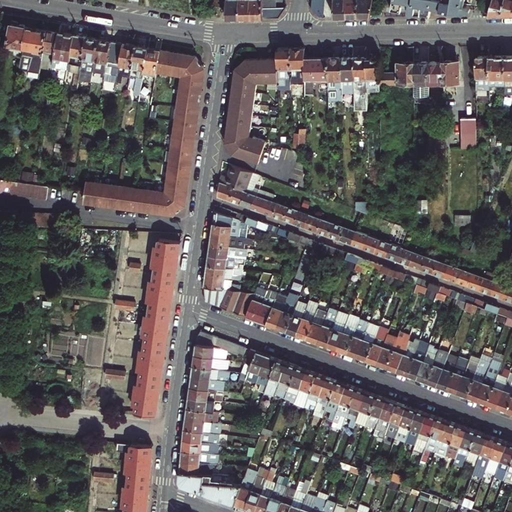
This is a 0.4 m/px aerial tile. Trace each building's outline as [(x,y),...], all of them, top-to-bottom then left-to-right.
[(225,0),(225,15),(234,15),(239,15),(239,0),(225,0)] [(239,0),(239,15),(247,15),(252,15),(252,5),(250,5),(249,0),(239,0)] [(263,15),(262,0),(249,0),(250,5),(252,5),(252,15),(259,15),(263,15)] [(323,14),(324,6),(313,0),(312,0),(312,7),(323,14)] [(342,2),(344,2),(343,0),(332,0),(332,23),(340,23),(345,23),(344,13),(342,13),(342,2)] [(353,23),(356,23),(356,2),(355,0),(343,0),(344,2),(342,2),(342,13),(344,13),(345,23),(350,23),(353,23)] [(369,23),(372,0),(363,0),(364,2),(356,2),(356,23),(363,23),(369,23)] [(391,0),(389,13),(398,15),(399,7),(405,7),(404,15),(404,16),(404,17),(405,18),(406,19),(407,19),(408,19),(409,19),(410,19),(411,18),(412,17),(413,9),(416,9),(419,10),(418,18),(424,19),(428,20),(430,11),(471,18),(472,18),(472,16),(473,16),(473,14),(472,14),(472,13),(472,12),(471,12),(470,11),(465,11),(466,7),(471,8),(472,0),(391,0)] [(496,21),(500,21),(505,3),(495,0),(493,0),(489,21),(496,21)] [(511,17),(511,0),(509,0),(505,0),(505,3),(500,21),(506,21),(511,21),(511,17)] [(311,15),(318,23),(322,23),(323,14),(312,7),(311,15)] [(13,60),(22,62),(24,52),(27,31),(18,30),(11,28),(7,52),(14,53),(13,60)] [(35,33),(27,31),(24,52),(35,55),(28,96),(36,98),(41,68),(42,64),(47,35),(35,33)] [(97,80),(98,73),(106,75),(111,47),(104,45),(106,35),(103,35),(100,34),(99,44),(92,82),(91,90),(98,92),(99,81),(97,80)] [(53,78),(54,72),(54,69),(60,37),(54,36),(47,35),(42,64),(51,65),(50,70),(49,77),(53,78)] [(62,63),(70,64),(74,40),(69,39),(60,37),(54,69),(57,70),(58,66),(61,67),(62,63)] [(73,90),(78,91),(80,80),(86,42),(81,41),(74,40),(70,64),(68,75),(76,76),(73,90)] [(87,81),(92,82),(99,44),(94,44),(86,42),(80,80),(87,81)] [(105,79),(118,81),(123,49),(120,48),(111,47),(106,75),(105,79)] [(125,79),(127,71),(132,72),(136,51),(131,50),(123,49),(118,81),(122,82),(122,79),(125,79)] [(143,53),(136,51),(132,72),(131,80),(140,82),(139,85),(136,85),(133,99),(140,100),(144,78),(148,54),(143,53)] [(285,84),(291,84),(290,53),(284,53),(278,54),(278,61),(278,86),(279,94),(285,94),(285,84)] [(305,84),(305,82),(305,63),(304,53),(298,53),(290,53),(291,84),(291,92),(303,92),(302,84),(305,84)] [(144,78),(157,80),(157,77),(161,56),(156,55),(148,54),(144,78)] [(178,59),(161,56),(157,77),(182,81),(165,199),(86,186),(85,196),(83,207),(171,220),(184,210),(185,205),(186,194),(189,176),(191,164),(194,142),(197,122),(200,107),(202,93),(205,75),(201,69),(198,65),(197,63),(178,59)] [(490,93),(489,91),(489,60),(484,60),(476,60),(477,84),(483,84),(483,93),(490,93)] [(489,91),(506,91),(505,60),(500,60),(489,60),(489,91)] [(233,159),(259,169),(267,147),(252,142),(260,86),(278,86),(278,61),(271,61),(257,61),(249,61),(246,61),(242,65),(237,69),(236,74),(235,87),(233,98),(231,111),(230,122),(228,134),(226,145),(226,149),(233,159)] [(368,117),(367,92),(367,62),(362,63),(355,63),(355,98),(356,117),(368,117)] [(381,95),(380,89),(380,77),(380,62),(375,62),(367,62),(367,92),(378,92),(378,95),(381,95)] [(54,69),(54,72),(68,75),(70,64),(62,63),(61,67),(58,66),(57,70),(54,69)] [(328,82),(328,63),(317,63),(305,63),(305,82),(328,82)] [(342,98),(342,63),(337,63),(328,63),(328,82),(329,104),(333,104),(333,98),(337,98),(337,100),(342,99),(342,98)] [(342,98),(355,98),(355,63),(350,63),(342,63),(342,98)] [(399,67),(399,77),(380,77),(380,89),(406,89),(406,87),(414,87),(414,68),(414,67),(402,67),(399,67)] [(455,67),(444,67),(444,68),(444,87),(452,87),(452,88),(461,88),(460,67),(455,67)] [(422,68),(414,68),(414,87),(414,101),(429,101),(429,88),(429,68),(422,68)] [(429,68),(429,88),(444,88),(444,87),(444,68),(437,68),(429,68)] [(98,73),(97,80),(99,81),(105,82),(105,79),(106,75),(98,73)] [(138,110),(151,113),(153,103),(140,100),(138,110)] [(478,139),(478,124),(477,110),(462,110),(462,139),(478,139)] [(305,147),(306,132),(293,131),(293,147),(305,147)] [(222,183),(221,187),(246,196),(253,198),(255,192),(259,180),(234,171),(230,183),(223,180),(222,183)] [(75,178),(73,194),(85,196),(86,186),(88,181),(75,178)] [(54,191),(48,190),(33,187),(21,185),(4,183),(3,196),(52,204),(54,191)] [(230,205),(241,209),(246,196),(221,187),(220,186),(219,201),(230,205)] [(259,200),(261,194),(255,192),(253,198),(256,199),(259,200)] [(277,207),(279,200),(261,194),(259,200),(266,203),(277,207)] [(246,211),(252,213),(256,199),(253,198),(246,196),(241,209),(246,211)] [(266,203),(259,200),(256,199),(252,213),(256,215),(263,217),(266,203)] [(268,219),(274,221),(278,207),(277,207),(266,203),(263,217),(268,219)] [(284,225),(289,211),(278,207),(274,221),(279,223),(284,225)] [(294,228),(298,215),(289,211),(284,225),(289,226),(294,228)] [(216,217),(231,222),(233,217),(218,212),(216,217)] [(52,231),(52,217),(0,213),(0,227),(18,229),(49,231),(52,231)] [(306,232),(310,219),(298,215),(294,228),(300,230),(306,232)] [(216,217),(214,226),(212,239),(238,243),(241,225),(237,224),(231,222),(216,217)] [(473,227),(473,217),(458,217),(458,227),(473,227)] [(237,224),(241,225),(246,228),(248,223),(239,219),(237,224)] [(317,236),(321,223),(310,219),(306,232),(312,234),(317,236)] [(257,231),(258,226),(248,223),(246,228),(257,231)] [(322,238),(329,241),(333,227),(324,224),(321,223),(317,236),(322,238)] [(268,235),(270,230),(258,226),(257,231),(268,235)] [(334,243),(340,245),(345,231),(333,227),(329,241),(331,242),(334,243)] [(270,230),(268,235),(278,239),(280,234),(270,230)] [(352,249),(356,236),(353,234),(345,231),(340,245),(346,247),(352,249)] [(289,243),(291,238),(280,234),(278,239),(289,243)] [(363,253),(368,240),(356,236),(352,249),(358,251),(363,253)] [(300,247),(302,242),(291,238),(289,243),(291,244),(298,246),(300,247)] [(238,243),(212,239),(212,243),(211,250),(245,255),(245,249),(255,251),(256,245),(238,243)] [(370,256),(376,258),(380,244),(368,240),(363,253),(370,256)] [(312,251),(313,246),(302,242),(300,247),(308,250),(312,251)] [(381,260),(387,262),(392,248),(380,244),(376,258),(381,260)] [(154,271),(156,271),(155,279),(176,281),(179,262),(181,247),(159,245),(159,252),(155,252),(154,271)] [(317,253),(323,255),(325,250),(317,247),(313,246),(312,251),(317,253)] [(393,264),(399,266),(404,252),(392,248),(387,262),(393,264)] [(247,255),(245,255),(211,250),(210,253),(209,260),(246,266),(247,262),(246,262),(247,255)] [(312,251),(308,250),(305,256),(315,260),(316,258),(317,253),(312,251)] [(335,259),(337,254),(325,250),(323,255),(327,257),(335,259)] [(287,261),(293,262),(296,252),(291,251),(287,261)] [(404,268),(410,270),(415,256),(404,252),(399,266),(404,268)] [(323,255),(317,253),(316,258),(326,261),(327,257),(323,255)] [(335,259),(337,260),(347,263),(349,259),(337,254),(335,259)] [(427,261),(415,256),(410,270),(416,272),(422,275),(427,261)] [(335,259),(327,257),(326,261),(336,265),(337,260),(335,259)] [(358,268),(360,263),(349,259),(347,263),(347,264),(357,267),(358,268)] [(246,266),(209,260),(208,264),(207,271),(236,275),(244,276),(246,266)] [(428,276),(433,279),(438,265),(427,261),(422,275),(428,276)] [(370,272),(372,267),(360,263),(358,268),(367,271),(370,272)] [(440,281),(445,283),(450,269),(446,268),(438,265),(433,279),(440,281)] [(367,271),(358,268),(357,267),(356,272),(366,275),(367,271)] [(382,276),(383,271),(372,267),(370,272),(377,274),(382,276)] [(141,269),(131,268),(130,275),(140,277),(141,269)] [(454,286),(457,287),(462,273),(450,269),(445,283),(454,286)] [(234,282),(236,275),(207,271),(207,274),(206,281),(241,286),(241,283),(234,282)] [(382,276),(388,278),(393,280),(395,275),(383,271),(382,276)] [(471,292),(481,296),(485,282),(462,273),(457,287),(471,292)] [(393,280),(397,282),(404,284),(406,279),(395,275),(393,280)] [(174,296),(176,281),(155,279),(154,287),(151,286),(148,306),(151,307),(151,313),(171,316),(174,296)] [(404,284),(408,285),(417,288),(419,284),(412,282),(406,279),(404,284)] [(240,289),(241,286),(206,281),(205,285),(204,291),(232,296),(234,288),(240,289)] [(486,298),(492,300),(497,286),(485,282),(481,296),(486,298)] [(418,289),(427,292),(428,293),(430,288),(419,284),(417,288),(418,289)] [(503,304),(509,290),(502,288),(497,286),(492,300),(496,301),(503,304)] [(440,297),(441,292),(430,288),(428,293),(438,296),(440,297)] [(511,291),(509,290),(503,304),(509,306),(511,307),(511,291)] [(256,299),(232,296),(204,291),(202,302),(205,306),(245,321),(247,322),(256,299)] [(269,295),(259,291),(256,299),(247,322),(254,324),(257,325),(266,301),(268,296),(269,295)] [(440,297),(448,300),(451,301),(453,296),(441,292),(440,297)] [(266,301),(277,305),(278,300),(268,296),(266,301)] [(451,301),(459,304),(463,305),(465,300),(453,296),(451,301)] [(277,305),(268,329),(274,331),(277,332),(288,302),(279,298),(278,300),(277,305)] [(290,298),(288,302),(277,332),(283,335),(288,336),(299,306),(300,301),(290,298)] [(475,309),(477,304),(465,300),(463,305),(469,307),(475,309)] [(268,329),(277,305),(266,301),(257,325),(263,327),(268,329)] [(475,309),(479,311),(486,314),(488,308),(477,304),(475,309)] [(297,340),(308,309),(299,306),(288,336),(294,338),(297,340)] [(310,306),(308,309),(297,340),(304,342),(308,344),(319,313),(320,309),(310,306)] [(475,309),(469,307),(466,315),(476,318),(479,311),(475,309)] [(486,314),(488,314),(498,318),(500,313),(488,308),(486,314)] [(323,349),(327,351),(340,315),(330,311),(328,317),(317,347),(323,349)] [(151,313),(150,321),(146,321),(144,341),(146,341),(145,349),(166,351),(169,331),(171,316),(151,313)] [(328,317),(319,313),(308,344),(313,345),(317,347),(328,317)] [(499,318),(508,321),(509,322),(511,317),(506,315),(500,313),(498,318),(499,318)] [(337,354),(350,318),(340,315),(327,351),(332,352),(337,354)] [(351,317),(350,318),(337,354),(344,357),(348,358),(361,321),(351,317)] [(357,361),(371,325),(366,323),(368,320),(362,318),(361,321),(348,358),(353,360),(357,361)] [(371,325),(357,361),(363,363),(367,365),(381,328),(371,325)] [(391,332),(381,328),(367,365),(374,367),(377,369),(388,340),(391,332)] [(221,353),(223,354),(227,355),(244,361),(246,352),(202,336),(197,339),(196,349),(221,353)] [(474,404),(478,405),(495,357),(502,340),(492,336),(478,374),(477,378),(469,402),(474,404)] [(388,340),(377,369),(383,371),(388,372),(398,344),(388,340)] [(399,342),(398,344),(388,372),(394,374),(398,376),(409,345),(399,342)] [(415,344),(414,347),(409,345),(398,376),(406,379),(408,380),(420,346),(415,344)] [(415,382),(418,383),(430,349),(420,346),(408,380),(415,382)] [(145,349),(145,357),(141,356),(139,375),(142,375),(141,384),(162,386),(164,365),(166,351),(145,349)] [(223,354),(221,353),(196,349),(196,353),(195,360),(222,364),(223,354)] [(430,349),(418,383),(425,386),(429,387),(440,356),(433,353),(434,351),(430,349)] [(257,356),(250,354),(245,367),(252,370),(257,356)] [(246,384),(257,389),(268,360),(264,359),(257,356),(252,370),(249,378),(246,384)] [(435,389),(439,391),(450,360),(440,356),(429,387),(435,389)] [(495,357),(478,405),(485,408),(489,409),(497,384),(492,382),(493,379),(500,359),(495,357)] [(194,365),(194,371),(220,375),(231,376),(231,371),(221,369),(222,364),(195,360),(194,365)] [(264,399),(266,395),(278,364),(273,362),(268,360),(257,389),(255,395),(264,399)] [(450,360),(439,391),(445,393),(449,394),(460,363),(450,360)] [(460,362),(460,363),(449,394),(454,396),(458,398),(467,374),(468,370),(470,365),(460,362)] [(276,399),(277,399),(288,368),(285,366),(278,364),(266,395),(276,399)] [(287,403),(287,401),(289,395),(298,371),(293,370),(288,368),(277,399),(287,403)] [(212,384),(219,385),(220,375),(194,371),(193,375),(193,381),(212,384)] [(289,395),(300,399),(308,375),(304,374),(298,371),(289,395)] [(469,402),(477,378),(467,374),(458,398),(464,400),(469,402)] [(315,377),(308,375),(300,399),(309,403),(318,379),(315,377)] [(503,386),(497,384),(489,409),(494,411),(499,413),(511,378),(506,376),(504,383),(503,386)] [(511,378),(499,413),(504,414),(508,416),(511,405),(511,378)] [(318,379),(309,403),(319,407),(328,382),(324,381),(318,379)] [(192,385),(191,392),(210,394),(212,384),(193,381),(192,385)] [(335,385),(328,382),(319,407),(329,410),(338,386),(335,385)] [(160,398),(162,386),(141,384),(140,390),(136,390),(134,410),(137,410),(136,419),(156,421),(160,398)] [(218,395),(219,385),(212,384),(210,394),(218,395)] [(329,410),(339,414),(348,389),(345,388),(338,386),(329,410)] [(344,416),(349,418),(358,393),(355,392),(348,389),(339,414),(339,416),(335,427),(339,429),(342,422),(344,416)] [(216,406),(218,395),(210,394),(191,392),(191,396),(190,403),(216,406)] [(357,426),(359,421),(368,396),(365,395),(358,393),(349,418),(348,422),(354,424),(351,431),(355,433),(357,426)] [(289,395),(287,401),(297,405),(300,399),(289,395)] [(359,421),(370,425),(379,400),(374,399),(368,396),(359,421)] [(300,399),(297,405),(307,409),(309,403),(300,399)] [(370,425),(379,428),(389,404),(385,402),(379,400),(370,425)] [(189,413),(215,417),(216,406),(190,403),(190,407),(189,413)] [(309,403),(307,409),(317,413),(319,407),(309,403)] [(389,404),(379,428),(389,432),(399,407),(394,406),(389,404)] [(319,407),(317,413),(327,416),(329,410),(319,407)] [(405,409),(399,407),(389,432),(399,436),(409,411),(405,409)] [(245,421),(249,410),(242,409),(241,421),(245,421)] [(339,414),(329,410),(327,416),(333,419),(334,414),(339,416),(339,414)] [(415,413),(409,411),(399,436),(409,439),(418,414),(415,413)] [(215,417),(189,413),(188,418),(188,424),(214,427),(215,417)] [(339,416),(334,414),(333,419),(330,425),(335,427),(339,416)] [(425,417),(418,414),(409,439),(420,443),(429,418),(425,417)] [(424,461),(428,452),(439,422),(435,421),(429,418),(420,443),(418,447),(415,458),(424,461)] [(370,425),(359,421),(357,426),(368,430),(368,429),(370,425)] [(438,454),(439,450),(449,425),(445,424),(439,422),(428,452),(424,461),(428,463),(432,453),(437,455),(438,454)] [(214,427),(188,424),(187,427),(187,434),(218,438),(220,428),(218,428),(214,427)] [(379,428),(370,425),(368,429),(378,433),(378,432),(379,428)] [(439,450),(449,453),(458,429),(454,427),(449,425),(439,450)] [(458,429),(449,453),(460,457),(461,454),(469,432),(465,431),(458,429)] [(469,432),(461,454),(460,457),(458,461),(454,472),(464,476),(468,464),(469,461),(478,436),(474,435),(469,432)] [(223,439),(218,438),(187,434),(186,439),(185,445),(220,449),(220,446),(219,446),(219,443),(222,443),(223,439)] [(398,440),(397,443),(406,447),(408,443),(409,439),(399,436),(398,440)] [(478,436),(469,461),(480,464),(489,440),(485,438),(478,436)] [(495,442),(489,440),(480,464),(478,468),(473,481),(483,485),(484,484),(499,443),(495,442)] [(152,458),(153,444),(132,442),(131,450),(128,450),(126,469),(130,470),(129,477),(150,479),(152,458)] [(498,475),(500,472),(509,447),(504,445),(499,443),(484,484),(494,488),(498,478),(498,475)] [(219,460),(220,449),(185,445),(185,449),(184,456),(219,460)] [(500,472),(509,475),(511,467),(511,448),(509,447),(500,472)] [(219,460),(184,456),(183,461),(183,467),(215,470),(218,470),(220,470),(221,466),(218,466),(219,460)] [(182,471),(181,477),(213,480),(215,470),(183,467),(182,471)] [(364,470),(354,467),(353,472),(362,475),(364,470)] [(351,476),(353,472),(342,468),(341,473),(351,476)] [(361,480),(362,475),(353,472),(351,476),(350,477),(360,481),(361,480)] [(264,488),(267,489),(271,478),(261,474),(258,482),(263,484),(265,485),(264,488)] [(129,477),(129,485),(125,484),(123,504),(127,505),(126,511),(146,511),(149,491),(150,479),(129,477)] [(215,485),(215,480),(213,480),(181,477),(181,482),(180,486),(183,490),(200,497),(201,484),(215,485)] [(273,488),(277,479),(271,477),(271,478),(267,489),(270,490),(271,487),(273,488)] [(200,497),(206,499),(213,501),(225,505),(226,485),(223,485),(223,481),(215,480),(215,485),(201,484),(200,497)] [(247,482),(245,485),(256,489),(258,482),(251,480),(249,483),(247,482)] [(223,485),(226,485),(225,505),(232,508),(237,510),(244,490),(235,486),(236,482),(223,481),(223,485)] [(256,489),(266,493),(267,489),(264,488),(265,485),(263,484),(258,482),(256,489)] [(244,490),(237,510),(242,511),(247,511),(256,489),(245,485),(244,490)] [(267,489),(266,493),(275,496),(278,490),(273,488),(271,487),(270,490),(267,489)] [(303,511),(308,500),(312,489),(308,488),(304,499),(298,497),(297,499),(296,504),(292,511),(303,511)] [(258,511),(266,493),(256,489),(247,511),(258,511)] [(278,490),(275,496),(285,500),(286,497),(284,496),(285,492),(278,490)] [(269,511),(275,496),(266,493),(258,511),(269,511)] [(280,511),(285,500),(275,496),(269,511),(280,511)] [(290,498),(286,497),(285,500),(296,504),(297,499),(290,496),(290,498)] [(326,511),(330,501),(320,498),(318,504),(315,511),(326,511)] [(331,499),(330,501),(326,511),(332,511),(337,501),(331,499)] [(285,500),(280,511),(292,511),(296,504),(285,500)] [(315,511),(318,504),(308,500),(303,511),(315,511)] [(337,511),(341,503),(337,501),(332,511),(337,511)] [(344,511),(347,505),(341,503),(337,511),(344,511)]
